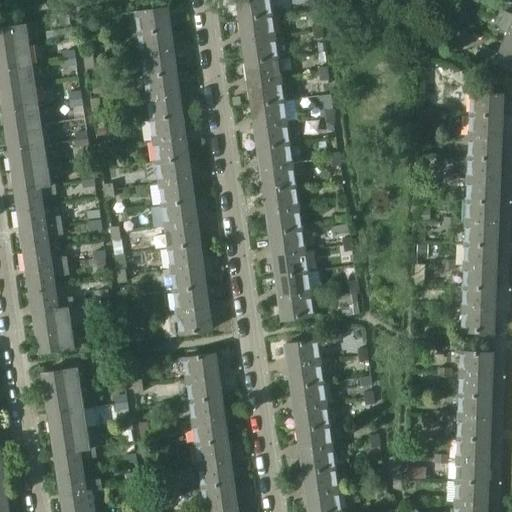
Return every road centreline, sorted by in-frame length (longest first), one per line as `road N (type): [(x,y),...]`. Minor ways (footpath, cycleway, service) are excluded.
road 1 (residential): [(202,0),(273,511)]
road 2 (residential): [(0,288),(33,511)]
